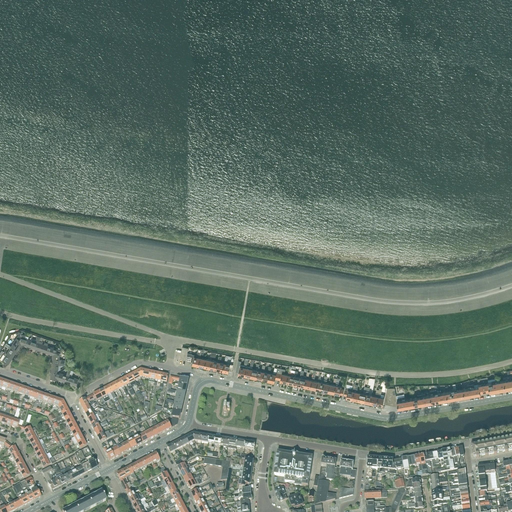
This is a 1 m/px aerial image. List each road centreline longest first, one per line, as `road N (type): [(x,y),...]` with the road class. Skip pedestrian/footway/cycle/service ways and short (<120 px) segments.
road 1 (tertiary): [(200,382),(385,418),(511,396)]
road 2 (residential): [(193,375),(138,363),(69,397)]
